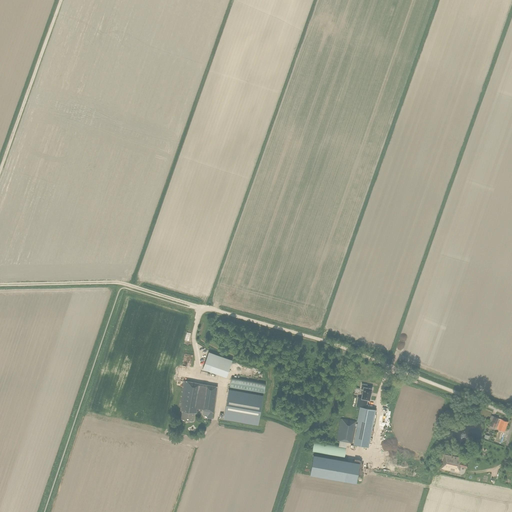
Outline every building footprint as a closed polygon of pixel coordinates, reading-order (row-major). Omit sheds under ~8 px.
[(232,360),(208,352),(202,369),(226,377),(232,360)] [(229,387),(259,392),(264,393),(265,382),(231,376),(229,387)] [(213,412),(217,386),(213,385),(213,384),(211,384),(211,385),(183,380),(179,407),(181,407),(180,410),(182,411),(181,412),(182,412),(181,418),(193,421),(194,413),(196,413),(197,409),(204,410),(213,412)] [(357,406),(360,406),(357,421),(358,421),(357,423),(356,423),(357,421),(340,419),(336,440),(339,441),(339,445),(314,441),(312,453),(344,458),(347,442),(352,443),(352,442),(356,426),(357,426),(353,444),(368,447),(375,409),(366,408),(367,399),(369,400),(371,388),(366,387),(366,385),(362,384),(361,389),(363,389),(362,398),(358,397),(357,406)] [(229,390),(224,419),(258,425),(263,395),(229,390)] [(213,412),(204,410),(203,415),(207,416),(207,418),(212,419),(213,412)] [(468,468),(469,463),(462,461),(463,458),(445,454),(442,469),(460,472),(461,467),(468,468)] [(356,483),(359,463),(348,461),(313,455),(310,475),(344,481),(356,483)]
